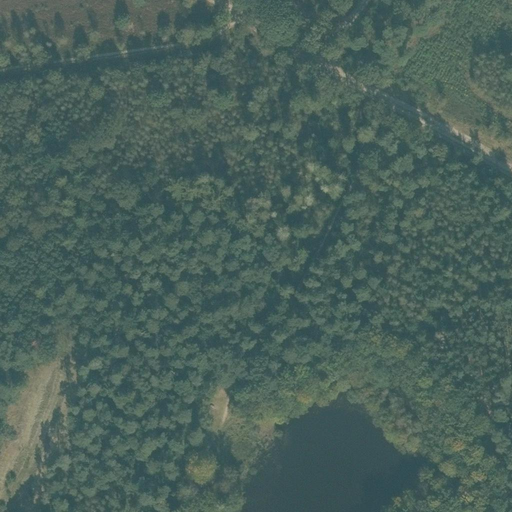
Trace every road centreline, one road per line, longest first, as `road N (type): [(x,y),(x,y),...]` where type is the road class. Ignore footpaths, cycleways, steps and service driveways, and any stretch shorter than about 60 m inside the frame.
road 1 (track): [(397,102),(172,511)]
road 2 (track): [(397,102),(511,164)]
